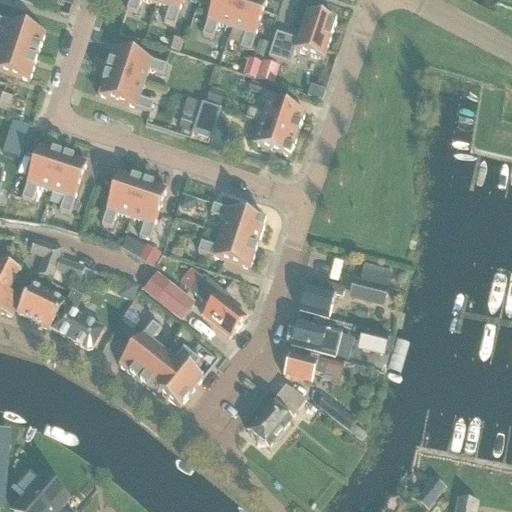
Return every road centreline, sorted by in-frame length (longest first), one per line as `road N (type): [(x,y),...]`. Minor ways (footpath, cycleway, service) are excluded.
road 1 (residential): [(94,0),(57,121),(304,202)]
road 2 (residential): [(186,434),(263,336),(304,202)]
road 3 (residential): [(0,330),(58,351),(186,434)]
road 4 (residential): [(304,202),(375,0)]
road 5 (residential): [(0,230),(46,236),(129,266)]
road 6 (residential): [(281,511),(245,473),(186,434)]
